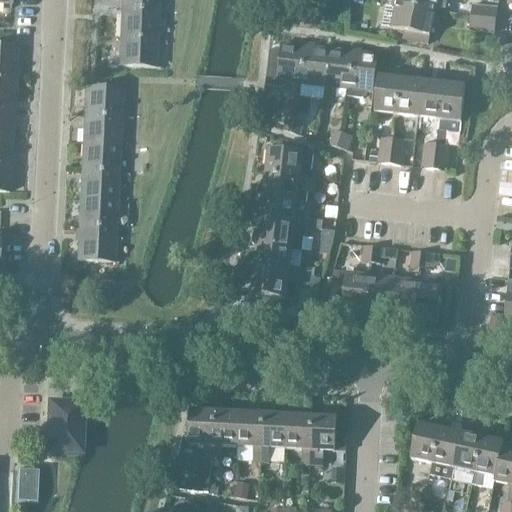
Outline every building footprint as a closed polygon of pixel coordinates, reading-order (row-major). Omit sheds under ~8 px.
[(123,0),(123,12),(158,14),(158,0),(123,0)] [(393,9),(397,10),(397,9),(418,15),(420,1),(439,5),(439,4),(444,5),(445,0),(386,0),(395,2),(393,9)] [(444,5),(439,4),(439,5),(420,1),(418,15),(397,9),(397,10),(393,9),(387,7),(383,28),(406,33),(404,40),(429,46),(435,18),(441,20),(444,5)] [(497,22),(498,11),(498,10),(474,7),(473,20),(497,22)] [(123,12),(122,40),(157,41),(158,14),(123,12)] [(495,35),(497,22),(473,20),(471,32),(495,35)] [(157,41),(122,40),(120,67),(155,69),(157,41)] [(286,84),(301,86),(306,49),(281,46),(281,51),(276,51),(273,52),(270,56),(266,88),(282,90),(286,87),(286,84)] [(0,49),(0,78),(15,79),(16,50),(0,49)] [(301,86),(325,89),(330,52),(306,49),(301,86)] [(325,89),(350,91),(354,54),(330,52),(325,89)] [(378,57),(354,54),(350,91),(349,99),(362,100),(365,97),(366,93),(374,94),(378,57)] [(376,113),(398,116),(403,71),(395,70),(394,80),(380,79),(376,113)] [(398,116),(419,118),(423,83),(410,82),(411,72),(403,71),(398,116)] [(445,76),(437,76),(436,85),(423,83),(419,118),(440,121),(445,76)] [(445,76),(440,121),(439,131),(462,133),(467,88),(452,86),(453,77),(445,76)] [(0,78),(0,107),(14,108),(15,79),(0,78)] [(87,90),(86,119),(121,120),(122,92),(87,90)] [(0,107),(0,136),(12,137),(14,108),(0,107)] [(283,132),(292,135),(297,120),(288,117),(283,132)] [(86,119),(84,147),(119,149),(121,120),(86,119)] [(305,123),(297,120),(292,135),(300,138),(305,123)] [(331,147),(339,149),(343,135),(336,132),(331,147)] [(352,137),(343,135),(339,149),(347,152),(352,137)] [(0,136),(0,165),(11,166),(12,137),(0,136)] [(380,165),(393,166),(395,141),(383,140),(380,165)] [(395,141),(393,166),(405,168),(408,143),(395,141)] [(424,171),(434,172),(437,147),(426,145),(424,171)] [(84,147),(83,176),(118,178),(119,149),(84,147)] [(269,152),(266,176),(316,182),(316,174),(311,173),(313,157),(304,156),(302,156),(303,148),(291,147),(290,154),(269,152)] [(437,147),(434,172),(448,173),(450,148),(437,147)] [(11,166),(0,165),(0,194),(10,194),(11,166)] [(511,172),(495,171),(494,200),(511,200),(511,172)] [(83,176),(81,205),(116,206),(118,178),(83,176)] [(259,187),(258,196),(260,199),(260,200),(263,201),(299,205),(299,204),(307,205),(309,195),(314,195),(316,182),(266,176),(265,185),(262,185),(259,187)] [(263,201),(260,225),(310,230),(311,222),(309,222),(310,206),(307,205),(299,204),(299,205),(263,201)] [(81,205),(80,233),(115,235),(116,206),(81,205)] [(504,218),(490,217),(489,232),(504,233),(504,218)] [(253,235),(252,245),(254,248),(254,249),(258,249),(293,253),(302,254),(304,238),(309,238),(310,230),(260,225),(259,233),(256,233),(253,235)] [(323,232),(322,243),(333,244),(334,239),(335,233),(323,232)] [(115,235),(80,233),(78,262),(113,264),(115,235)] [(373,265),(375,249),(365,248),(363,264),(373,265)] [(258,249),(255,274),(304,279),(305,271),(291,269),(293,253),(258,249)] [(381,266),(383,250),(375,249),(373,265),(381,266)] [(421,270),(423,255),(413,254),(411,269),(421,270)] [(423,255),(421,270),(428,271),(428,268),(439,265),(440,257),(423,255)] [(255,274),(252,298),(287,302),(288,300),(296,301),(298,286),(303,287),(304,279),(255,274)] [(343,313),(367,316),(372,277),(348,274),(343,313)] [(367,316),(390,318),(395,280),(372,277),(367,316)] [(419,283),(414,321),(438,324),(444,278),(433,277),(432,284),(419,283)] [(304,279),(303,287),(319,288),(321,281),(304,279)] [(390,318),(414,321),(419,283),(395,280),(390,318)] [(49,443),(59,453),(80,454),(83,407),(61,405),(50,415),(49,443)] [(204,463),(212,463),(214,414),(190,412),(188,448),(205,449),(204,463)] [(221,449),(237,450),(239,415),(214,414),(212,463),(220,464),(221,449)] [(253,465),(261,466),(263,416),(239,415),(237,450),(254,451),(253,465)] [(288,418),(263,416),(261,466),(269,466),(269,463),(284,464),(285,453),(286,453),(288,418)] [(313,469),(315,419),(288,418),(286,453),(302,454),(302,468),(313,469)] [(336,434),(337,420),(315,419),(313,469),(323,469),(324,454),(335,454),(346,454),(347,434),(336,434)] [(432,464),(442,421),(434,419),(432,429),(418,426),(410,460),(432,464)] [(449,423),(442,421),(432,464),(433,465),(430,477),(451,482),(454,469),(461,435),(447,432),(449,423)] [(472,486),(485,430),(477,428),(475,438),(461,435),(454,469),(452,482),(472,486)] [(492,432),(485,430),(472,486),(472,487),(481,489),(484,476),(494,478),(501,449),(503,450),(504,445),(490,442),(492,432)] [(507,500),(511,500),(511,451),(503,450),(501,449),(494,478),(493,483),(510,486),(507,500)] [(16,505),(38,506),(40,472),(18,471),(16,505)]
